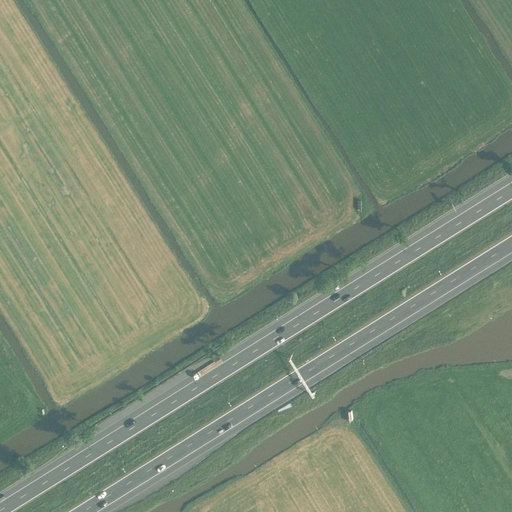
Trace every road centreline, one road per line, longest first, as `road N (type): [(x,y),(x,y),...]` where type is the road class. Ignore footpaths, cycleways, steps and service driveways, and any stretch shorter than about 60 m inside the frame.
road 1 (motorway): [(511,190),(0,510)]
road 2 (motorway): [(90,511),(511,248)]
